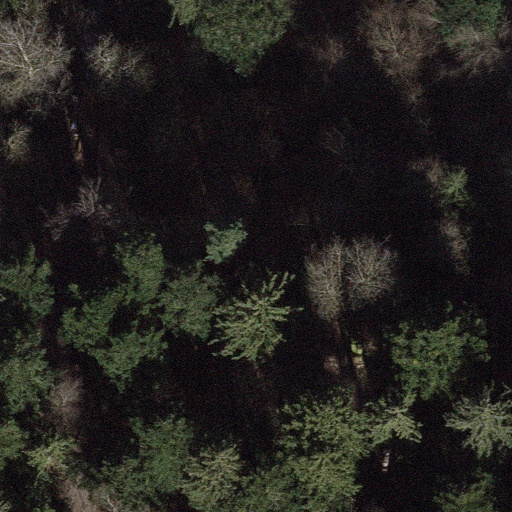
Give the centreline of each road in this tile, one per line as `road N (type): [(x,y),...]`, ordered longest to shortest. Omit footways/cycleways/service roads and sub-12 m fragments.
road 1 (track): [(134,0),(105,154),(109,253),(65,380)]
road 2 (track): [(0,233),(19,257),(65,380)]
road 3 (track): [(65,380),(79,511)]
